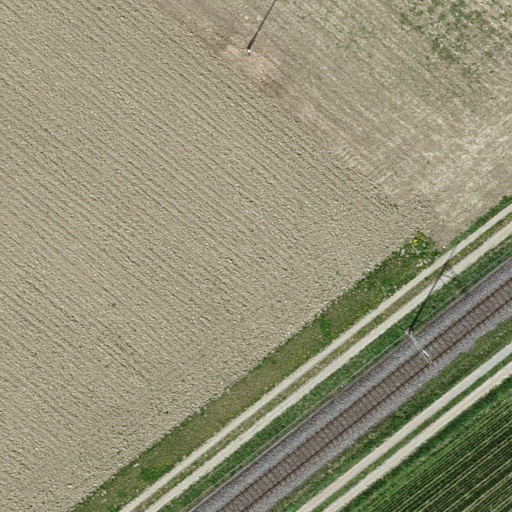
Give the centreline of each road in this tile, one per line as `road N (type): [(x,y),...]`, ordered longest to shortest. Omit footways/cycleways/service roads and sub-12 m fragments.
road 1 (track): [(78,511),(511,202)]
road 2 (track): [(511,358),(322,511)]
